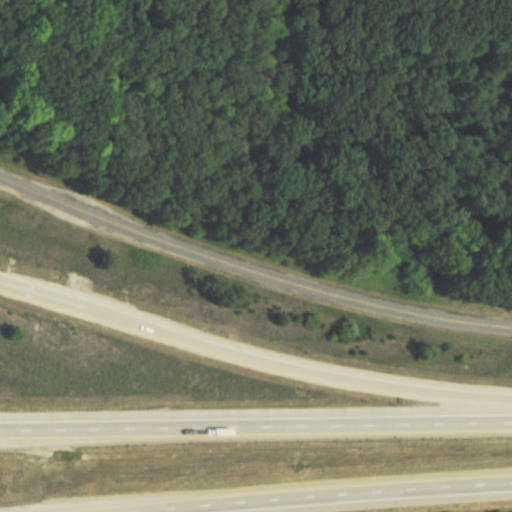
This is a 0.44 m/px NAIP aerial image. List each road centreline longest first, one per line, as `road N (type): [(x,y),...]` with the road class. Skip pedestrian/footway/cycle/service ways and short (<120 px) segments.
road 1 (tertiary): [(0,181),(301,288),(511,329)]
road 2 (motorway): [(511,396),(299,367),(0,277)]
road 3 (motorway): [(511,421),(0,428)]
road 4 (motorway): [(131,511),(511,483)]
